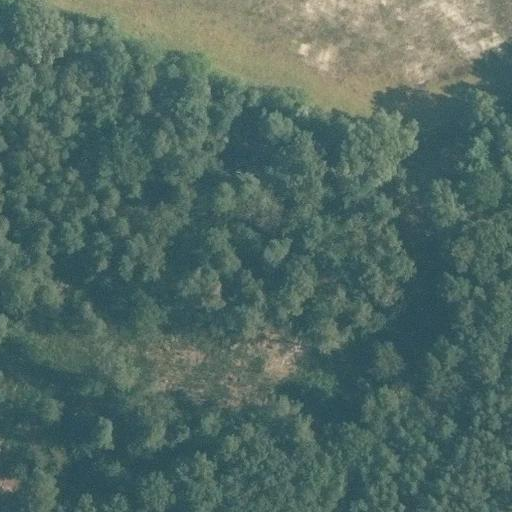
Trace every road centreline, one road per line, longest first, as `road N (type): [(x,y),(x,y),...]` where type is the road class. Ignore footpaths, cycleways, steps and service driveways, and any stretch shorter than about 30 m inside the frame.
road 1 (track): [(0,91),(511,258)]
road 2 (track): [(511,350),(308,511)]
